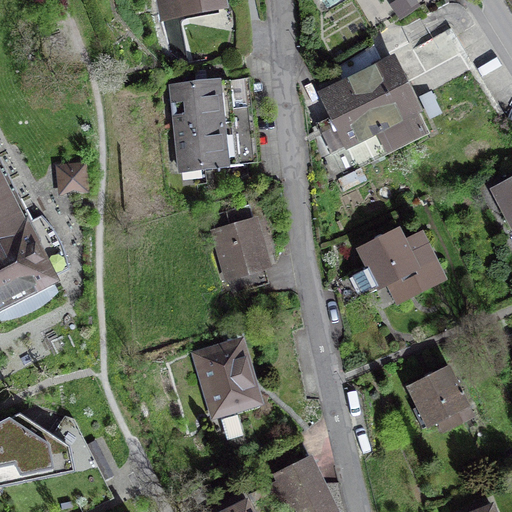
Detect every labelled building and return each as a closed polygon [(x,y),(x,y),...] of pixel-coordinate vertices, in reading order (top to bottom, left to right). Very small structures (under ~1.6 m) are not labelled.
[(159,0),(162,15),(223,5),(222,0),(159,0)] [(400,15),(421,3),(418,0),(392,0),(400,15)] [(260,41),(257,25),(224,31),(227,47),(260,41)] [(446,32),(395,63),(408,90),(445,149),(499,116),(446,32)] [(392,60),(383,64),(373,46),(337,67),(344,83),(307,101),(327,183),(428,133),(408,90),(395,63),(392,60)] [(248,79),(172,88),(181,171),(258,162),(248,79)] [(0,312),(12,311),(30,306),(42,298),(56,285),(52,277),(69,269),(64,249),(52,226),(43,215),(31,221),(0,158),(0,312)] [(82,168),(62,170),(63,190),(83,188),(82,168)] [(511,181),(494,190),(511,224),(511,181)] [(251,207),(212,218),(233,293),(261,285),(256,269),(267,266),(251,207)] [(399,231),(360,249),(368,267),(347,277),(356,296),(371,288),(372,291),(398,279),(402,288),(439,271),(421,233),(404,241),(399,231)] [(240,342),(197,355),(215,414),(258,401),(240,342)] [(449,369),(410,388),(420,407),(413,410),(422,429),(448,416),(452,426),(472,417),(449,369)] [(19,411),(0,421),(0,487),(63,476),(54,436),(19,411)] [(335,511),(309,459),(277,474),(280,480),(274,483),(284,503),(289,500),(295,511),(335,511)] [(221,511),(250,511),(246,504),(241,507),(237,498),(219,508),(221,511)]
